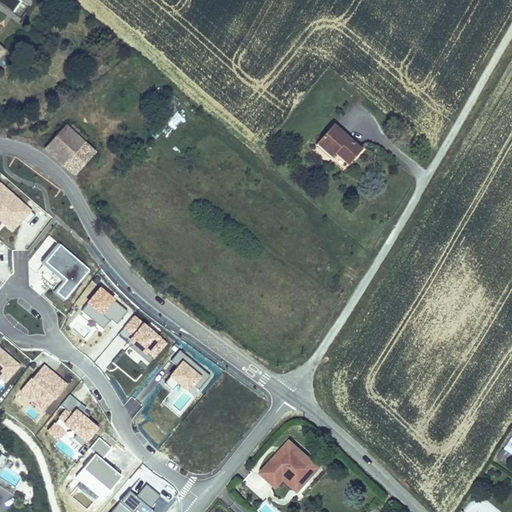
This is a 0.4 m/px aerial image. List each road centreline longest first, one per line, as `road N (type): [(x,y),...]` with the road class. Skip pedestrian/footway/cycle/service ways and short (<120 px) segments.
road 1 (track): [(310,365),(511,31)]
road 2 (tertiary): [(292,394),(129,273),(57,173),(0,145)]
road 3 (residential): [(57,340),(145,457),(207,495)]
road 4 (tertiary): [(418,511),(292,394)]
road 5 (residential): [(292,394),(207,495)]
